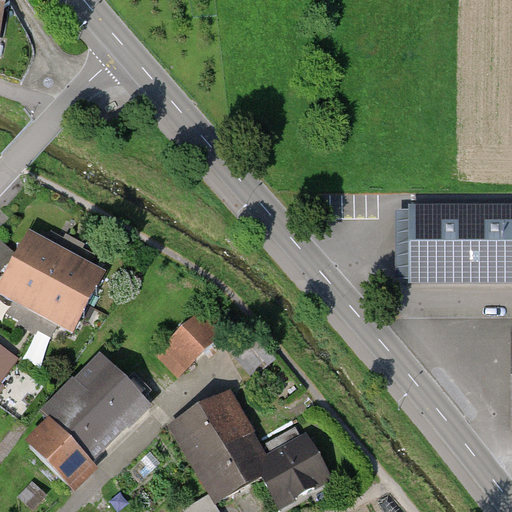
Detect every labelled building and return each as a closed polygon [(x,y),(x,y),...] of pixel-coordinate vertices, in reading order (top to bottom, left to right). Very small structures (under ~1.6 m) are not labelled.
[(511,211),(410,213),(410,291),(511,290),(511,211)] [(31,240),(15,270),(54,290),(70,259),(31,240)] [(70,259),(54,290),(92,310),(108,279),(70,259)] [(15,270),(0,299),(0,301),(38,321),(54,290),(15,270)] [(54,290),(38,321),(76,341),(92,310),(54,290)] [(180,384),(229,338),(207,315),(158,361),(180,384)] [(0,395),(22,366),(0,350),(0,395)] [(75,499),(154,417),(105,370),(25,452),(75,499)] [(229,399),(170,435),(217,511),(219,511),(261,486),(277,511),(284,511),(333,482),(307,440),(270,464),(229,399)]
